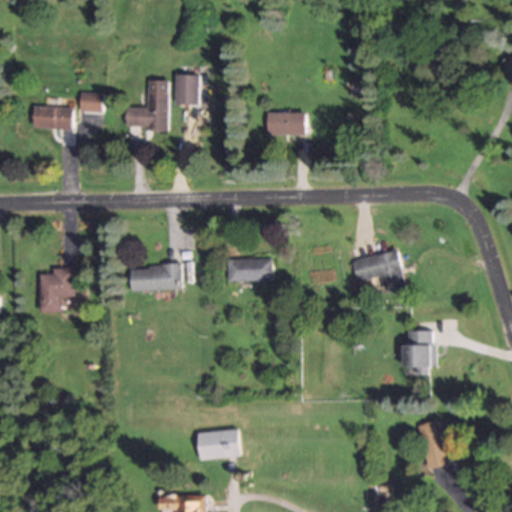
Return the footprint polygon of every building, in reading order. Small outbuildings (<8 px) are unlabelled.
[(197,75),(172,75),(172,105),(197,105),(197,75)] [(165,80),(144,79),(143,107),(122,106),(122,129),(164,129),(165,80)] [(100,112),(100,92),(78,92),(78,112),(100,112)] [(32,106),(31,128),(70,129),(71,107),(32,106)] [(304,135),(304,112),(265,112),(265,134),(304,135)] [(348,260),(352,281),(378,276),(380,291),(402,287),(395,251),(348,260)] [(224,258),(224,280),(271,280),(271,258),(224,258)] [(179,289),(178,264),(127,265),(128,290),(179,289)] [(37,273),(38,311),(59,311),(59,296),(72,296),(72,268),(49,268),(49,273),(37,273)] [(403,374),(432,374),(432,330),(403,330),(403,374)] [(425,469),(450,464),(441,426),(438,426),(436,420),(415,425),(425,469)] [(236,429),(196,432),(198,460),(239,456),(236,429)] [(176,511),(201,511),(202,511),(205,511),(205,496),(158,496),(158,511),(176,511)]
